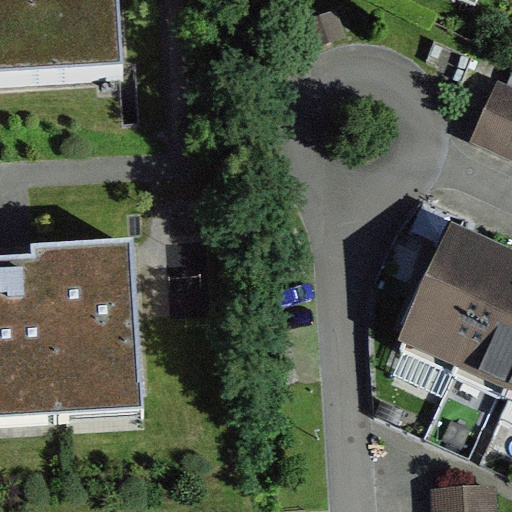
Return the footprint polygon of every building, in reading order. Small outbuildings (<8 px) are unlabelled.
[(0,0),(0,109),(124,101),(117,0),(0,0)] [(511,100),(497,95),(473,150),(511,169),(511,100)] [(511,418),(511,274),(450,246),(395,366),(511,418)] [(7,270),(0,270),(0,415),(140,408),(132,263),(7,270)] [(497,511),(497,492),(431,495),(431,511),(497,511)]
